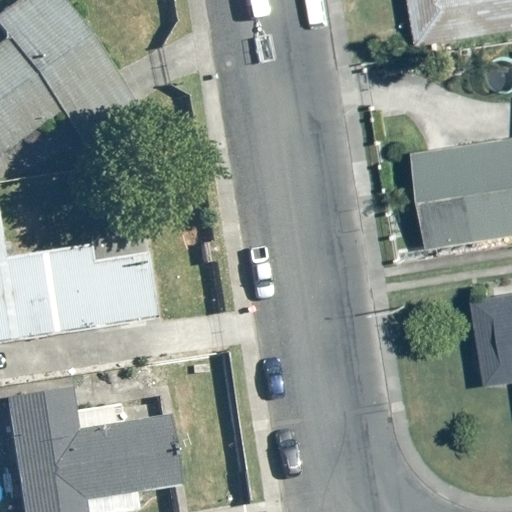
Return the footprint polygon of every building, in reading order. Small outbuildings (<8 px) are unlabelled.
[(0,40),(0,154),(64,108),(92,145),(144,106),(64,0),(17,0),(0,13),(0,27),(6,36),(0,40)] [(511,35),(511,0),(412,0),(421,50),(511,35)] [(511,235),(511,136),(408,153),(424,250),(511,235)] [(0,206),(0,341),(160,317),(150,252),(97,260),(94,243),(8,257),(0,206)] [(511,291),(468,298),(481,386),(511,381),(511,291)] [(73,388),(7,397),(24,511),(90,511),(89,499),(182,485),(171,416),(80,430),(73,388)]
